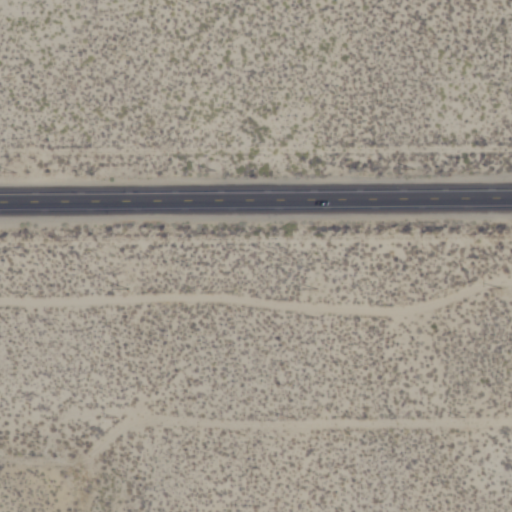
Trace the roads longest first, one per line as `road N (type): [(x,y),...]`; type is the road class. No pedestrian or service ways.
road 1 (track): [(511,430),(277,431),(144,420),(91,459),(62,469),(0,465)]
road 2 (track): [(511,288),(470,293),(408,316),(356,318),(216,304),(0,305)]
road 3 (primary): [(0,204),(511,198)]
